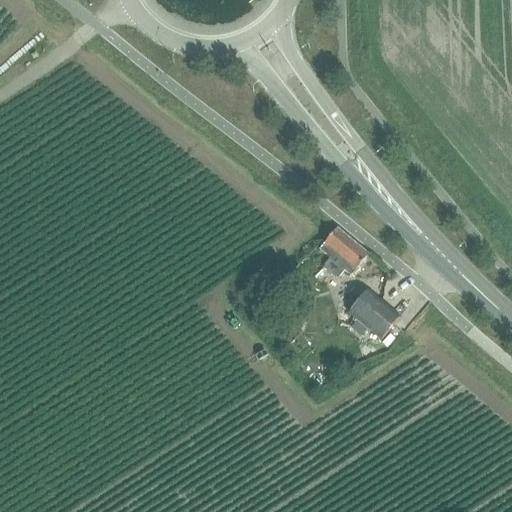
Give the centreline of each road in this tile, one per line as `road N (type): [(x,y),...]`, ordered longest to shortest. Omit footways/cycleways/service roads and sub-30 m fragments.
road 1 (primary): [(232,55),(296,111),(373,204),(473,290)]
road 2 (primary): [(473,290),(391,192),(281,26)]
road 3 (track): [(0,92),(125,4)]
road 4 (primary): [(124,0),(152,37),(190,56),(232,55)]
